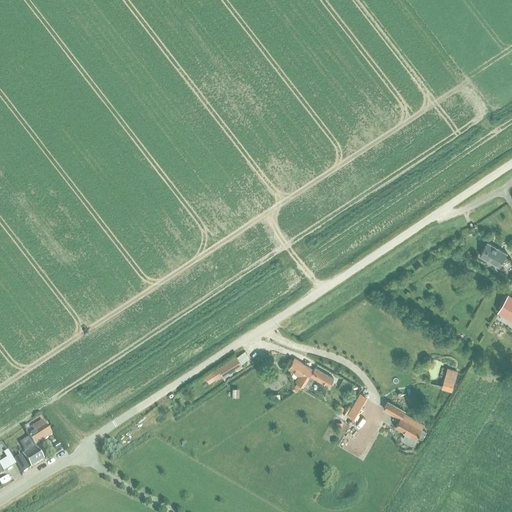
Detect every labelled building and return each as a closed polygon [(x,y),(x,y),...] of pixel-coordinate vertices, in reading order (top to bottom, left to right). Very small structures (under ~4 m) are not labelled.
[(480,256),(500,267),(508,254),(488,242),(480,256)] [(511,319),(511,295),(509,293),(498,311),(511,319)] [(244,348),(238,353),(242,359),(248,355),(244,348)] [(212,372),(216,379),(223,375),(224,376),(242,365),(236,356),(218,368),(212,372)] [(289,368),(300,375),(296,381),(297,381),(295,385),(300,389),(312,369),(295,359),(289,368)] [(457,370),(447,367),(444,379),(454,382),(457,370)] [(314,378),(329,387),(334,379),(315,368),(305,384),(309,386),(314,378)] [(348,380),(343,377),(339,386),(343,389),(348,380)] [(352,407),(358,411),(366,396),(360,393),(352,407)] [(406,432),(404,436),(404,437),(403,437),(403,438),(403,439),(404,440),(404,441),(405,442),(406,442),(409,444),(410,444),(411,444),(412,443),(413,443),(413,442),(416,438),(417,436),(422,439),(426,432),(421,429),(424,425),(411,417),(403,413),(404,411),(388,402),(384,409),(400,418),(395,426),(406,432)] [(347,404),(344,408),(340,405),(338,409),(346,414),(351,406),(347,404)] [(357,411),(352,420),(356,422),(361,414),(357,411)] [(35,447),(52,436),(43,421),(26,432),(29,437),(29,438),(35,446),(22,454),(31,468),(44,460),(35,447)] [(0,475),(3,474),(3,473),(12,468),(16,465),(7,450),(3,453),(7,459),(2,462),(0,459),(0,475)] [(21,456),(14,460),(22,473),(29,468),(21,456)]
